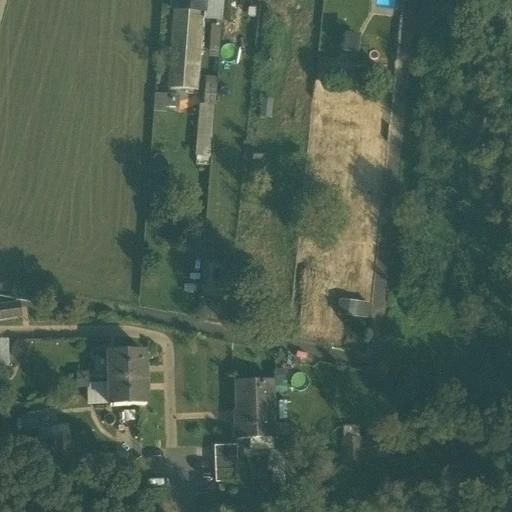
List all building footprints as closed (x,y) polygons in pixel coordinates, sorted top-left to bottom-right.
[(173,0),(172,11),(204,14),(205,0),(173,0)] [(222,0),(205,0),(204,14),(204,20),(221,21),(222,0)] [(204,14),(172,11),(166,90),(197,92),(204,20),(204,14)] [(218,63),(221,26),(206,25),(203,62),(218,63)] [(362,54),(364,36),(348,35),(346,53),(362,54)] [(209,156),(219,78),(206,76),(196,155),(209,156)] [(340,299),(338,315),(361,318),(363,303),(340,299)] [(20,305),(0,307),(0,319),(21,316),(20,305)] [(0,363),(9,363),(8,340),(0,340),(0,363)] [(144,352),(108,353),(108,381),(145,379),(144,352)] [(145,379),(108,381),(109,408),(145,407),(145,379)] [(272,382),(236,383),(237,426),(235,426),(236,441),(256,440),(256,435),(272,435),(272,440),(273,440),(272,382)] [(359,427),(340,427),(342,462),(374,461),(373,436),(360,437),(359,427)] [(236,447),(213,448),(214,484),(237,483),(236,447)]
